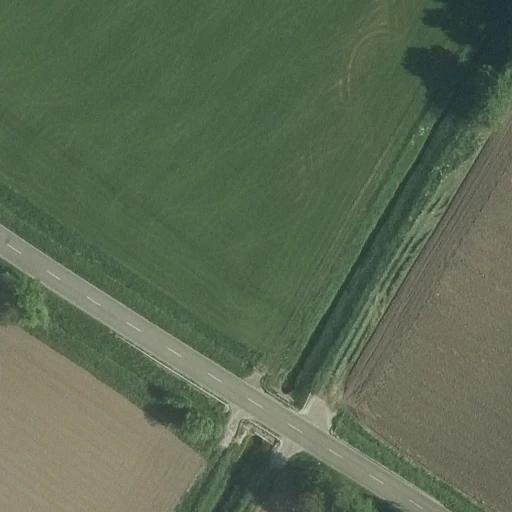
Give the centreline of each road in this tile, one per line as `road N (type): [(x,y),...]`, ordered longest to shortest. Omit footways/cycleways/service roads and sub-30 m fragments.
road 1 (tertiary): [(425,511),(0,236)]
road 2 (track): [(304,435),(498,93)]
